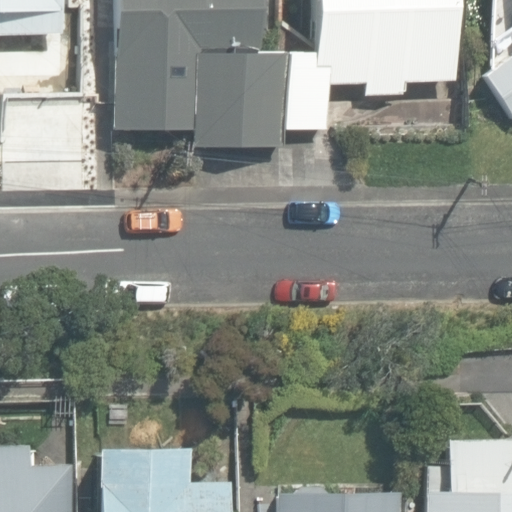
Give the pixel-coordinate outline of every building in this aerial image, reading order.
[(0,0),(0,39),(59,42),(60,0),(0,0)] [(269,131),(319,132),(319,87),(293,87),(293,58),(241,56),(241,0),(98,0),(98,139),(182,139),(182,157),(269,158),(269,131)] [(447,0),(291,0),(293,58),(293,87),(449,85),(447,0)] [(511,0),(495,0),(511,21),(511,0)] [(511,511),(511,439),(430,439),(430,500),(402,500),(401,511),(511,511)] [(0,511),(59,511),(60,449),(0,448),(0,511)] [(205,511),(206,487),(180,487),(180,448),(69,449),(68,511),(205,511)] [(377,511),(378,503),(247,502),(246,511),(377,511)]
